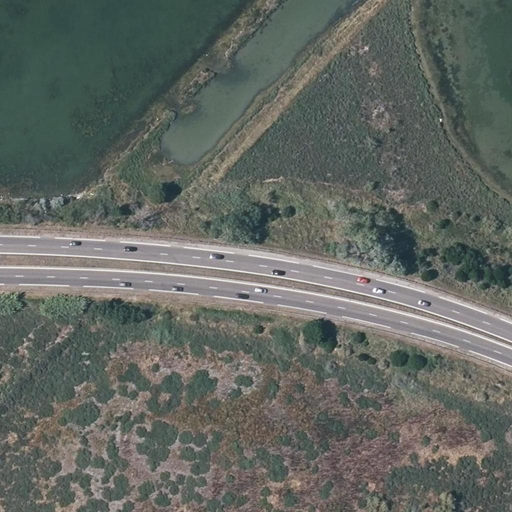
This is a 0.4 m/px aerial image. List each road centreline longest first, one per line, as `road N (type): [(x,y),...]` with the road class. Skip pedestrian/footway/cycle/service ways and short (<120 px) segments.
road 1 (trunk): [(511,333),(398,292),(313,273),(0,245)]
road 2 (trunk): [(0,276),(120,280),(310,302),(390,318),(511,359)]
